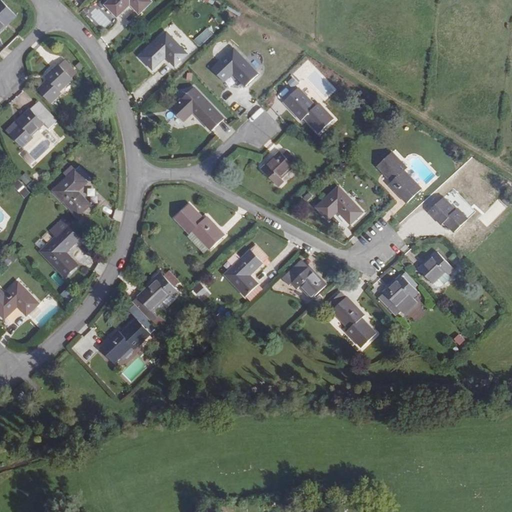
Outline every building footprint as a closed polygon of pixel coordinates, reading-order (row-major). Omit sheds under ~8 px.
[(0,0),(0,32),(5,28),(2,25),(8,19),(11,22),(17,16),(0,0)] [(139,15),(152,3),(149,0),(110,0),(105,5),(118,18),(130,6),(139,15)] [(8,19),(2,25),(5,28),(11,22),(8,19)] [(232,37),(245,28),(239,19),(226,28),(232,37)] [(176,67),(188,55),(167,33),(141,57),(153,70),(167,58),(176,67)] [(270,43),(265,49),(277,58),(281,52),(270,43)] [(246,86),(258,74),(234,49),(212,69),(224,82),(234,74),(246,86)] [(60,91),(72,79),(59,65),(46,77),(48,81),(38,90),(50,104),(62,93),(60,91)] [(212,132),(224,120),(194,89),(170,111),(182,124),(194,112),(195,111),(198,114),(197,115),(212,132)] [(333,120),(318,104),(316,107),(299,89),(285,102),(302,120),(305,118),(320,133),(333,120)] [(31,136),(44,123),(49,128),(56,122),(37,104),(18,122),(7,132),(10,135),(22,147),(33,137),(31,136)] [(279,187),(285,181),(282,178),(293,166),(291,164),(283,156),(280,153),(269,164),(271,167),(266,173),(279,187)] [(283,156),(291,164),(294,161),(287,153),(283,156)] [(407,203),(421,190),(405,172),(407,170),(392,154),(379,167),(394,183),(391,185),(407,203)] [(79,192),(88,183),(76,170),(53,192),(78,218),(91,206),(79,192)] [(24,173),(12,185),(18,191),(30,179),(24,173)] [(38,185),(33,180),(30,183),(36,189),(38,185)] [(384,202),(389,197),(374,180),(369,184),(384,202)] [(351,225),(364,213),(339,187),(317,208),(329,221),(338,212),(351,225)] [(456,211),(443,199),(430,212),(442,224),(445,222),(455,232),(467,220),(458,209),(456,211)] [(224,236),(208,219),(205,221),(190,205),(177,218),(192,233),(194,232),(211,249),(224,236)] [(67,253),(80,239),(79,238),(66,224),(62,220),(51,231),(56,237),(40,251),(65,278),(79,265),(67,253)] [(83,234),(70,220),(66,224),(79,238),(83,234)] [(211,249),(194,232),(192,233),(188,237),(205,254),(211,249)] [(263,264),(251,251),(225,275),(246,297),(246,296),(257,286),(259,284),(251,276),(263,264)] [(431,258),(435,261),(441,255),(437,252),(431,258)] [(435,261),(431,258),(420,269),(433,283),(433,282),(445,272),(448,275),(454,269),(441,255),(435,261)] [(306,269),(308,266),(302,260),(282,280),(289,286),(291,283),(306,269)] [(311,274),(314,272),(308,266),(306,269),(311,274)] [(291,283),(297,288),(301,285),(312,296),(325,283),(314,272),(311,274),(306,269),(291,283)] [(445,272),(433,282),(437,286),(439,287),(441,287),(443,286),(451,278),(448,275),(445,272)] [(50,278),(59,285),(63,280),(54,273),(50,278)] [(406,278),(399,284),(396,281),(386,291),(399,305),(410,295),(413,298),(419,292),(416,288),(418,286),(406,273),(403,275),(406,278)] [(156,281),(159,284),(166,278),(163,275),(156,281)] [(399,284),(406,278),(403,275),(396,281),(399,284)] [(156,281),(133,303),(144,315),(149,310),(151,312),(169,295),(172,298),(179,292),(166,278),(159,284),(156,281)] [(27,316),(40,304),(19,282),(5,295),(0,289),(0,313),(5,319),(18,307),(27,316)] [(263,292),(257,286),(246,296),(252,302),(263,292)] [(395,315),(403,308),(399,305),(386,291),(378,298),(395,315)] [(333,311),(347,299),(342,293),(328,305),(333,311)] [(347,299),(333,311),(350,329),(347,331),(362,347),(376,334),(361,318),(364,316),(347,299)] [(134,349),(154,330),(141,317),(122,336),(119,333),(102,349),(115,363),(132,346),(134,349)] [(460,346),(465,340),(458,333),(452,339),(460,346)] [(24,406),(30,399),(24,391),(17,399),(24,406)]
